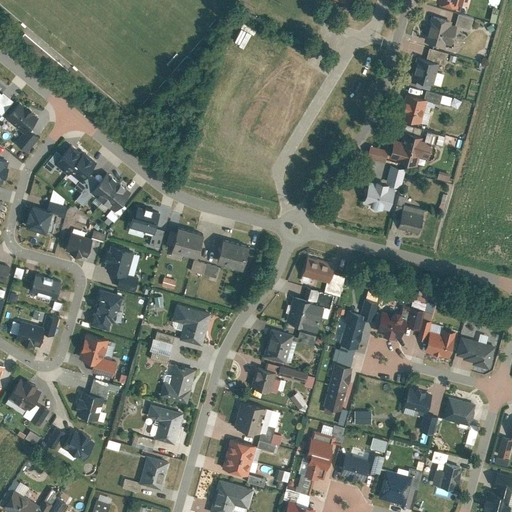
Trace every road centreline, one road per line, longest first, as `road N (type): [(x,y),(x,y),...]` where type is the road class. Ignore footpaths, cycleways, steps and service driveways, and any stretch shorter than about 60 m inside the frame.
road 1 (residential): [(75,114),(25,169),(8,232),(18,253),(79,272),(61,356),(45,369),(0,345)]
road 2 (residential): [(288,242),(216,366),(176,511)]
road 3 (residential): [(412,0),(384,109),(302,213)]
road 4 (unclassified): [(279,228),(164,191),(75,114)]
road 5 (unclassified): [(511,285),(309,237)]
road 6 (residential): [(465,511),(498,389)]
